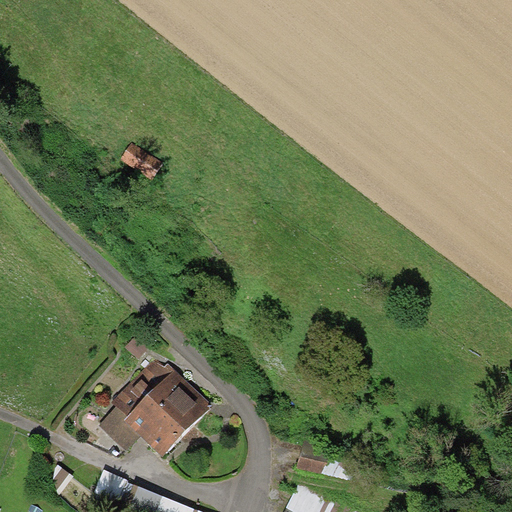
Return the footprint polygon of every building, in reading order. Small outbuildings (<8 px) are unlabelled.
[(157,185),(170,168),(139,145),(126,162),(157,185)] [(212,407),(167,365),(164,368),(155,360),(113,405),(117,408),(100,427),(127,452),(140,438),(146,444),(163,460),(212,407)] [(304,446),(297,469),(323,476),(330,454),(304,446)] [(365,511),(298,483),(285,511),(365,511)] [(198,511),(134,485),(122,511),(198,511)]
